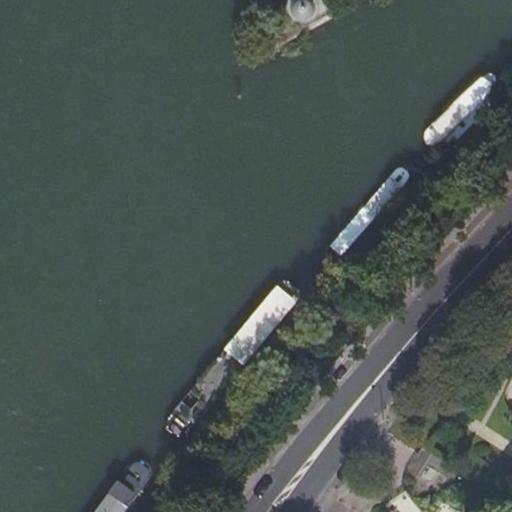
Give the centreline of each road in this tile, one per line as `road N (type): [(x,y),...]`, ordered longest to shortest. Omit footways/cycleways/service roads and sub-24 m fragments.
road 1 (primary): [(511,229),(361,397)]
road 2 (primary): [(361,397),(258,511)]
road 3 (primary): [(287,511),(361,397)]
